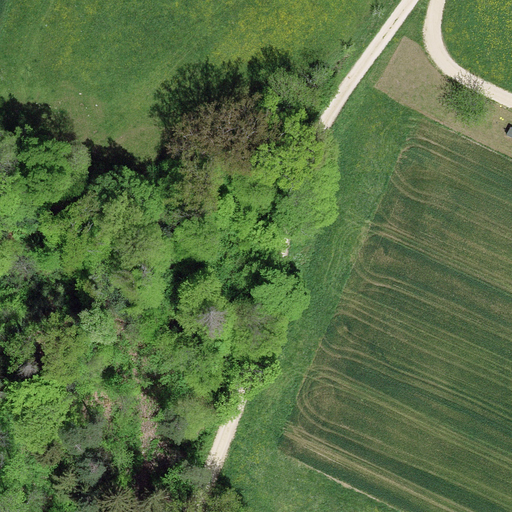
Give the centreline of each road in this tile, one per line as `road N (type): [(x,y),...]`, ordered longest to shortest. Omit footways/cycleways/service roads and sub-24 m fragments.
road 1 (track): [(196,511),(249,369),(306,165),(332,114),(414,0)]
road 2 (track): [(511,98),(441,61),(434,39),(441,0)]
